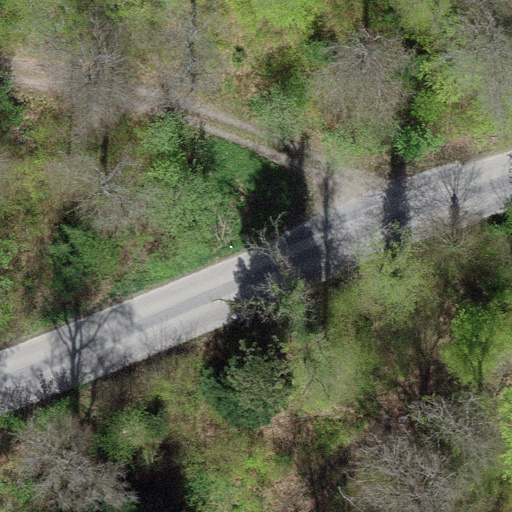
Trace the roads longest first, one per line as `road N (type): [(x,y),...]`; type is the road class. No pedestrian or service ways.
road 1 (tertiary): [(0,381),(511,178)]
road 2 (track): [(419,209),(0,68)]
